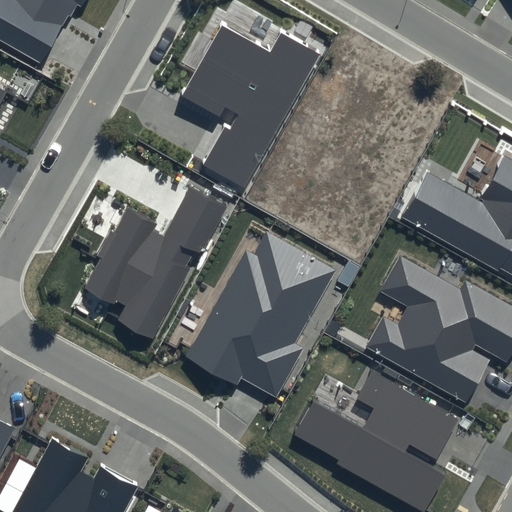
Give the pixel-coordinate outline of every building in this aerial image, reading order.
[(0,0),(0,41),(39,64),(74,3),(81,7),(84,0),(0,0)] [(321,53),(279,29),(268,49),(222,23),(181,95),(219,117),(224,108),(236,114),(229,127),(223,123),(200,163),(245,188),(321,53)] [(511,161),(503,157),(480,200),(429,173),(406,216),(511,273),(511,161)] [(226,207),(190,187),(162,237),(150,230),(155,222),(129,208),(85,289),(114,305),(117,300),(127,305),(119,320),(152,338),(191,268),(187,266),(196,251),(200,253),(226,207)] [(336,271),(266,232),(253,255),(246,251),(186,357),(237,386),(241,378),(276,398),(304,349),(294,344),(336,271)] [(511,358),(511,303),(465,278),(459,288),(401,257),(382,290),(411,306),(398,327),(384,319),(369,347),(466,401),(490,359),(473,350),(476,346),(509,364),(511,358)] [(458,419),(371,369),(354,397),(375,409),(364,428),(311,398),(292,432),(340,459),(337,464),(421,511),(422,511),(444,473),(406,451),(410,445),(435,459),(458,419)] [(0,459),(16,430),(0,420),(0,459)] [(88,455),(53,437),(12,511),(124,511),(140,484),(102,463),(94,478),(80,471),(88,455)]
